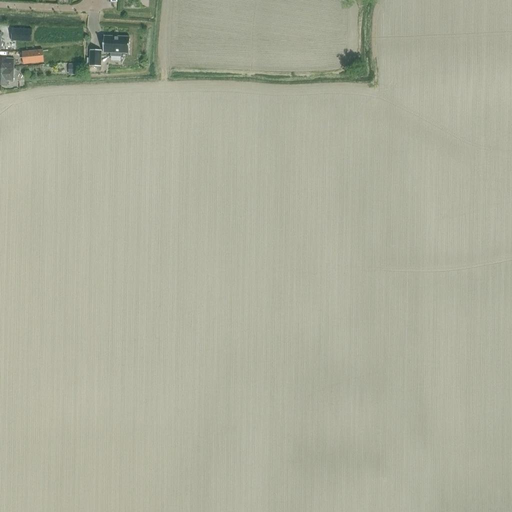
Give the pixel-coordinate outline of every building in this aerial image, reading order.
[(11,41),(32,42),(32,30),(12,29),(11,41)] [(130,37),(104,36),(103,53),(111,53),(111,57),(121,57),(121,53),(130,54),(130,37)] [(23,65),(44,63),(43,50),(22,52),(23,65)] [(102,51),(91,50),(90,66),(101,67),(102,51)] [(0,68),(8,69),(14,68),(14,59),(6,59),(0,58),(0,68)] [(0,85),(7,86),(7,81),(13,82),(14,68),(8,69),(0,68),(0,85)]
